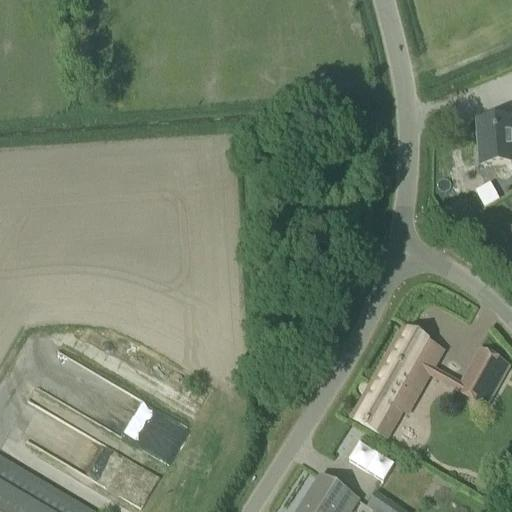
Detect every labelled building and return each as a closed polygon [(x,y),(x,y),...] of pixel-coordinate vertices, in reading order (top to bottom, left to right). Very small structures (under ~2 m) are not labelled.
[(478,124),(481,168),(501,166),(511,165),(511,121),(498,122),(478,124)] [(350,422),(368,432),(384,441),(427,369),(432,372),(441,354),(401,332),(350,422)] [(177,423),(71,364),(52,398),(158,457),(177,423)] [(491,386),(471,375),(464,389),(483,400),(491,386)] [(157,476),(62,429),(48,457),(143,504),(157,476)] [(0,511),(87,511),(0,461),(0,511)] [(299,511),(351,511),(357,503),(320,480),(299,511)] [(369,511),(400,511),(376,495),(366,510),(369,511)]
